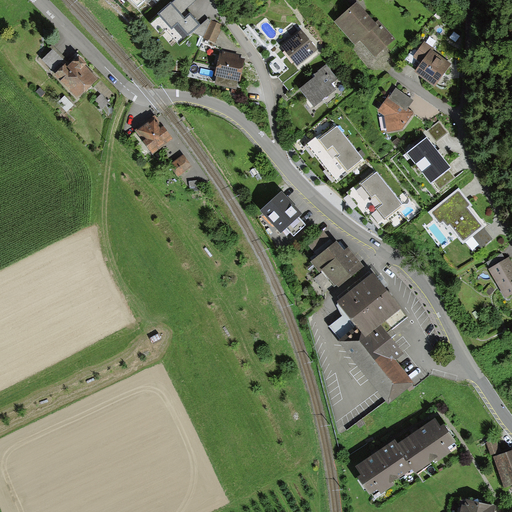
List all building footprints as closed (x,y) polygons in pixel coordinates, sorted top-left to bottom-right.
[(175,0),(149,21),(158,33),(164,28),(177,45),(189,36),(186,33),(196,25),(184,9),(195,0),(175,0)] [(373,25),(356,4),(337,19),(354,40),(358,37),(372,54),(391,39),(377,22),(373,25)] [(205,37),(214,40),(221,23),(211,20),(205,37)] [(299,32),(281,46),(294,63),(312,49),(299,32)] [(435,82),(448,64),(428,50),(429,49),(422,43),(413,55),(421,61),(416,68),(435,82)] [(42,58),(73,94),(93,77),(77,58),(66,67),(51,50),(42,58)] [(214,81),(234,86),(241,60),(221,55),(214,81)] [(324,66),(298,88),(313,105),(339,84),(324,66)] [(410,102),(395,90),(378,110),(385,115),(386,128),(400,127),(411,113),(405,108),(410,102)] [(155,114),(138,127),(155,148),(172,135),(155,114)] [(363,160),(336,126),(310,146),(336,180),(363,160)] [(427,138),(408,153),(431,182),(450,167),(427,138)] [(192,167),(182,153),(169,163),(179,176),(192,167)] [(404,207),(376,173),(350,194),(368,215),(372,212),(382,225),(404,207)] [(469,205),(458,189),(429,209),(439,222),(442,220),(445,225),(448,223),(460,239),(470,232),(479,245),(489,238),(466,206),(469,205)] [(305,223),(278,192),(260,207),(287,238),(305,223)] [(332,245),(321,233),(310,242),(319,253),(311,259),(333,285),(357,265),(338,241),(332,245)] [(487,264),(490,268),(488,269),(503,293),(511,287),(511,264),(508,258),(504,260),(500,255),(487,264)] [(402,318),(369,274),(337,298),(357,324),(339,337),(386,398),(408,381),(390,358),(394,355),(399,351),(384,331),(402,318)] [(431,417),(392,442),(409,469),(448,445),(431,417)] [(493,440),(486,442),(490,452),(497,449),(493,440)] [(370,494),(409,469),(392,442),(353,467),(370,494)] [(511,450),(495,457),(504,481),(511,478),(511,450)] [(462,511),(486,511),(488,504),(465,499),(462,511)]
